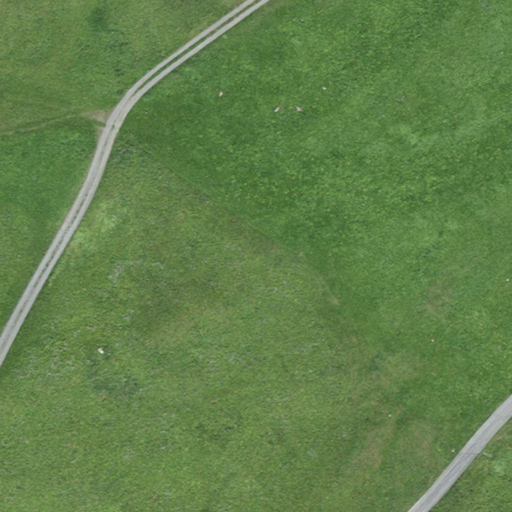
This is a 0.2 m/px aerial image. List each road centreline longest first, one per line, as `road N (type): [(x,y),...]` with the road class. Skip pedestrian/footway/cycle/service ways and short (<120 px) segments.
road 1 (track): [(0,351),(81,209),(123,109),(270,0)]
road 2 (track): [(511,403),(415,511)]
